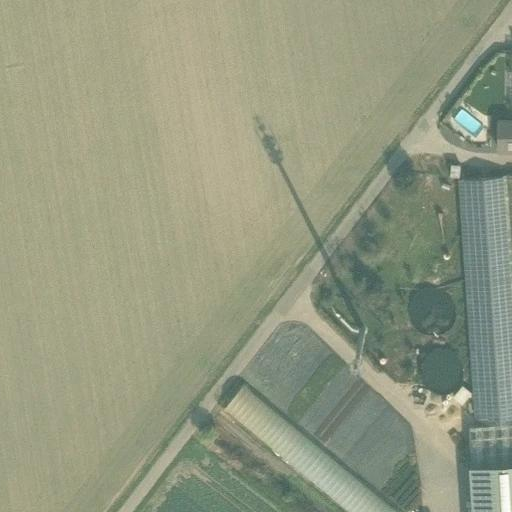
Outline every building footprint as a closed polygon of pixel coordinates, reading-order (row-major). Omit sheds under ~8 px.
[(511,119),(498,120),(498,149),(511,149),(511,119)] [(511,173),(461,178),(478,424),(469,425),(471,464),(511,461),(511,173)] [(440,333),(448,328),(453,321),(455,312),(454,303),(449,295),(441,290),(432,288),(423,290),(416,295),(410,302),(409,311),(410,320),(415,328),(423,333),(432,335),(440,333)] [(454,391),(460,385),(464,378),(465,369),(462,361),(456,355),(449,351),(440,350),(432,353),(426,358),(422,366),(421,375),(424,383),(429,389),(437,393),(445,394),(454,391)] [(394,511),(245,387),(226,409),(349,511),(394,511)] [(511,511),(511,461),(471,464),(474,511),(511,511)]
